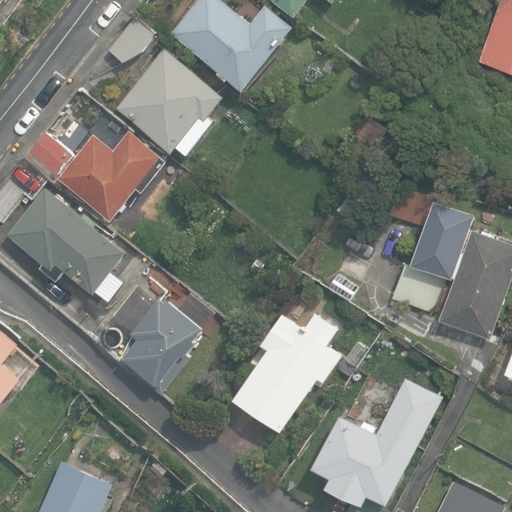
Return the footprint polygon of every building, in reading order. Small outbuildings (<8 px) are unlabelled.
[(233,77),(249,90),(298,26),(271,5),(256,24),(225,0),(201,0),(176,32),(225,71),(224,73),(231,79),(233,77)] [(278,0),(300,16),(310,0),(336,0),(339,1),(339,0),(278,0)] [(511,0),(504,0),(483,61),(511,71),(511,0)] [(114,50),(128,61),(147,51),(162,31),(140,14),(114,50)] [(183,145),(194,153),(220,120),(215,116),(231,96),(169,47),(121,107),(178,152),(183,145)] [(381,76),(395,85),(403,74),(389,65),(381,76)] [(34,151),(63,174),(78,154),(50,131),(34,151)] [(63,177),(117,219),(143,186),(148,190),(172,161),(134,131),(118,150),(97,134),(63,177)] [(103,289),(116,299),(131,280),(117,270),(132,251),(99,226),(102,222),(89,212),(87,215),(50,187),(13,234),(50,263),(47,267),(63,279),(71,269),(101,292),(103,289)] [(444,319),(494,337),(511,285),(511,242),(476,230),(444,319)] [(396,297),(435,311),(447,278),(408,264),(396,297)] [(370,289),(343,274),(331,296),(357,311),(370,289)] [(57,303),(91,330),(109,309),(74,281),(57,303)] [(221,325),(179,289),(141,333),(148,339),(133,356),(168,386),(221,325)] [(240,398),(287,430),(322,377),(328,381),(344,356),(345,355),(330,345),(342,328),(319,313),(318,313),(311,308),(302,321),(288,312),(267,344),(274,348),(240,398)] [(253,321),(262,328),(270,319),(260,311),(253,321)] [(0,412),(27,379),(6,363),(22,343),(1,325),(0,326),(0,412)] [(348,511),(394,511),(370,498),(372,494),(391,504),(445,396),(409,378),(381,434),(377,432),(380,426),(367,420),(364,426),(345,416),(319,467),(337,477),(332,487),(356,499),(348,511)] [(105,511),(118,482),(67,460),(44,511),(105,511)] [(442,511),(505,511),(509,505),(458,480),(442,511)]
